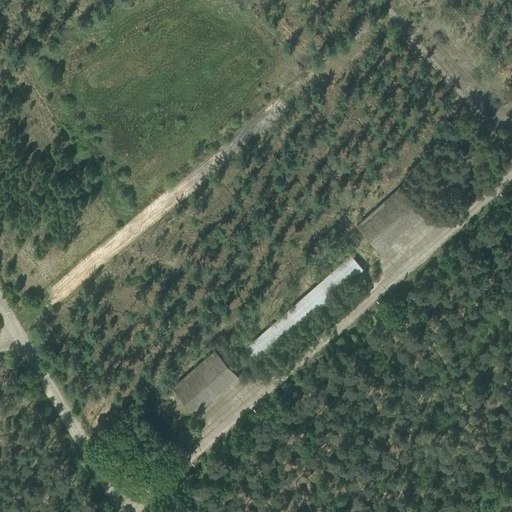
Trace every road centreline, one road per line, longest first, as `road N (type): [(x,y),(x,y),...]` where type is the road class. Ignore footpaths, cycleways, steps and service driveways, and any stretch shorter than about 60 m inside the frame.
road 1 (track): [(128,511),(511,174)]
road 2 (track): [(126,511),(16,326),(0,340)]
